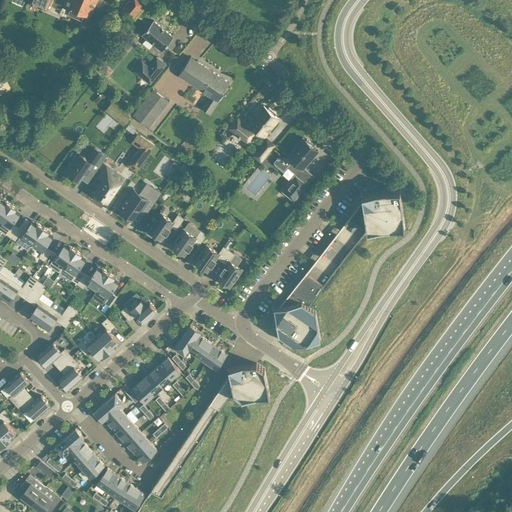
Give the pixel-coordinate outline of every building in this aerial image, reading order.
[(29,0),(28,3),(47,11),(52,0),(29,0)] [(66,0),(64,6),(70,8),(68,14),(81,20),(84,14),(90,17),(96,0),(66,0)] [(132,20),(139,11),(145,4),(140,0),(130,0),(128,3),(121,11),(132,20)] [(165,47),(174,37),(154,20),(142,34),(156,45),(162,50),(165,47)] [(135,34),(128,29),(118,42),(125,47),(135,34)] [(150,84),(167,64),(157,56),(140,76),(150,84)] [(191,57),(179,74),(210,95),(202,108),(209,113),(230,82),(191,57)] [(133,115),(149,127),(169,102),(153,89),(133,115)] [(238,119),(230,128),(239,135),(238,137),(240,138),(241,136),(247,142),(257,130),(264,136),(276,121),(279,118),(279,117),(276,115),(277,113),(269,106),(268,108),(264,105),(247,126),(238,119)] [(307,139),(306,140),(303,137),(288,155),(283,152),(274,162),(276,163),(274,165),(284,172),(288,168),(292,163),(301,171),(318,150),(315,148),(316,147),(307,139)] [(141,164),(155,144),(146,138),(132,157),(141,164)] [(267,139),(258,150),(265,156),(274,145),(267,139)] [(78,152),(64,171),(78,181),(81,177),(85,172),(92,177),(103,161),(92,153),(88,159),(78,152)] [(261,173),(269,178),(275,170),(268,165),(261,173)] [(104,181),(95,193),(107,201),(123,177),(107,166),(99,177),(104,181)] [(307,185),(296,176),(292,179),(283,191),(294,200),(307,185)] [(134,189),(119,209),(125,213),(129,216),(132,218),(134,216),(139,209),(146,214),(162,192),(158,189),(157,189),(153,186),(150,191),(149,191),(145,197),(139,193),(134,189)] [(367,232),(405,228),(400,190),(373,193),(362,194),(363,200),(349,218),(367,232)] [(5,201),(1,198),(0,200),(0,220),(11,204),(5,200),(5,201)] [(11,237),(19,227),(13,223),(21,212),(17,209),(18,208),(11,204),(0,220),(0,229),(6,234),(6,233),(11,237)] [(155,234),(153,236),(160,241),(162,239),(161,239),(166,233),(170,227),(171,225),(176,229),(184,218),(178,214),(173,221),(161,212),(157,219),(149,230),(155,234)] [(28,249),(32,244),(31,244),(43,226),(36,221),(36,222),(32,220),(24,231),(19,227),(11,237),(16,241),(28,249)] [(31,244),(32,244),(42,251),(38,256),(44,260),(51,250),(46,246),(53,235),(50,232),(50,231),(43,226),(31,244)] [(176,239),(171,246),(184,255),(188,248),(189,249),(193,243),(192,243),(193,241),(199,245),(206,234),(200,230),(196,236),(184,228),(180,234),(176,239)] [(229,250),(234,243),(229,239),(224,247),(229,250)] [(51,250),(44,260),(49,263),(49,264),(60,272),(76,249),(69,244),(68,245),(65,243),(57,254),(51,250)] [(216,257),(221,261),(229,250),(224,247),(223,246),(219,253),(207,244),(203,250),(199,255),(199,256),(194,262),(207,271),(211,264),(212,265),(216,259),(215,259),(216,257)] [(72,279),(77,283),(84,273),(79,269),(86,258),(83,255),(83,254),(76,249),(60,272),(72,280),(72,279)] [(235,254),(229,250),(221,261),(226,264),(225,266),(225,265),(221,271),(221,272),(217,278),(229,286),(234,280),(238,274),(242,269),(230,260),(235,254)] [(0,293),(11,278),(0,270),(0,269),(8,259),(0,253),(0,293)] [(84,273),(77,283),(83,287),(86,282),(97,289),(109,272),(102,267),(101,268),(97,265),(90,276),(84,273)] [(116,277),(109,272),(97,289),(107,297),(104,302),(110,306),(117,296),(111,292),(119,281),(115,278),(116,277)] [(292,344),(321,339),(316,311),(309,307),(324,287),(306,272),(279,306),(274,307),(279,335),(292,344)] [(16,291),(26,298),(39,280),(30,275),(23,286),(11,278),(0,293),(0,295),(9,302),(16,291)] [(29,316),(39,322),(50,306),(39,298),(47,286),(39,280),(26,298),(36,305),(29,316)] [(126,305),(120,310),(129,320),(138,313),(144,320),(157,309),(150,301),(147,304),(142,298),(129,309),(126,305)] [(50,306),(39,322),(48,329),(55,319),(66,326),(78,308),(70,302),(62,314),(50,306)] [(105,326),(96,335),(110,351),(116,345),(115,344),(119,341),(110,331),(115,327),(107,317),(102,322),(105,326)] [(190,324),(182,335),(192,342),(199,333),(200,331),(190,324)] [(188,349),(197,355),(208,340),(199,333),(192,342),(188,349)] [(103,357),(110,351),(96,335),(86,344),(82,339),(77,344),(85,354),(90,349),(99,359),(103,356),(103,357)] [(184,354),(188,349),(192,342),(182,335),(174,347),(184,354)] [(197,355),(206,362),(217,346),(208,340),(197,355)] [(55,358),(61,365),(71,356),(65,348),(61,351),(53,342),(38,356),(47,366),(55,358)] [(217,346),(206,362),(216,368),(227,353),(217,346)] [(177,363),(181,359),(176,353),(172,357),(177,363)] [(78,363),(71,356),(61,365),(67,372),(59,380),(68,390),(83,376),(75,367),(78,363)] [(168,356),(159,364),(171,379),(180,371),(168,356)] [(182,369),(186,365),(181,359),(177,363),(182,369)] [(270,396),(265,368),(256,363),(228,368),(229,373),(209,403),(220,411),(220,410),(221,409),(233,391),(234,395),(242,401),(270,396)] [(159,364),(150,372),(163,386),(171,379),(159,364)] [(10,397),(17,405),(27,395),(21,389),(29,381),(20,371),(5,385),(13,394),(10,397)] [(150,372),(142,379),(154,394),(163,386),(150,372)] [(194,379),(189,373),(185,376),(191,382),(194,379)] [(154,394),(142,379),(133,387),(145,402),(154,394)] [(197,388),(200,385),(194,379),(191,382),(194,386),(197,388)] [(178,389),(181,386),(176,380),(172,384),(178,389)] [(183,395),(187,392),(181,386),(178,389),(183,395)] [(130,396),(134,392),(128,387),(125,390),(130,396)] [(115,392),(105,401),(113,411),(119,406),(123,402),(115,392)] [(135,402),(139,398),(134,392),(130,396),(135,402)] [(33,402),(27,395),(17,405),(23,412),(27,409),(35,418),(50,405),(42,395),(33,402)] [(164,401),(159,395),(155,399),(161,405),(164,401)] [(102,420),(105,418),(113,411),(105,401),(94,411),(102,420)] [(170,407),(164,401),(161,405),(166,411),(170,407)] [(144,413),(148,409),(143,403),(139,407),(144,413)] [(209,403),(199,418),(210,425),(220,411),(209,403)] [(105,418),(112,427),(126,414),(119,406),(113,411),(105,418)] [(0,434),(7,443),(13,437),(13,436),(16,433),(7,423),(12,418),(4,409),(0,412),(0,434)] [(150,419),(153,415),(148,409),(144,413),(150,419)] [(112,427),(120,435),(134,423),(126,414),(112,427)] [(210,425),(199,418),(190,432),(201,439),(210,425)] [(158,428),(162,431),(168,426),(164,422),(158,428)] [(120,435),(127,444),(141,431),(134,423),(120,435)] [(82,439),(84,437),(76,427),(65,437),(73,446),(82,439)] [(152,433),(156,437),(162,431),(158,428),(152,433)] [(127,444),(135,452),(149,440),(141,431),(127,444)] [(190,432),(180,447),(191,454),(201,439),(190,432)] [(67,451),(73,446),(65,437),(55,446),(63,455),(67,451)] [(75,459),(89,447),(82,439),(73,446),(67,451),(75,459)] [(149,440),(135,452),(142,461),(157,448),(149,440)] [(82,468),(96,455),(89,447),(75,459),(82,468)] [(180,447),(171,461),(181,468),(191,454),(180,447)] [(90,477),(104,464),(96,455),(82,468),(90,477)] [(53,466),(56,462),(50,457),(46,461),(53,466)] [(181,468),(171,461),(161,476),(172,483),(181,468)] [(62,466),(56,462),(53,466),(59,471),(62,466)] [(96,482),(106,489),(117,473),(107,467),(96,482)] [(56,473),(52,469),(47,475),(52,479),(56,473)] [(68,482),(71,477),(65,473),(62,477),(68,482)] [(106,489),(115,496),(126,480),(117,473),(106,489)] [(30,474),(20,486),(25,490),(21,496),(31,504),(46,486),(30,474)] [(172,483),(161,476),(151,491),(161,498),(172,483)] [(75,486),(78,482),(71,477),(68,482),(75,486)] [(115,496),(125,502),(136,487),(126,480),(115,496)] [(68,498),(75,489),(69,484),(62,494),(68,498)] [(52,511),(62,498),(46,486),(31,504),(42,511),(47,507),(52,511)] [(136,487),(125,502),(135,509),(145,494),(145,493),(136,487)] [(99,500),(102,496),(95,492),(92,496),(99,500)] [(105,505),(108,501),(102,496),(99,500),(105,505)]
